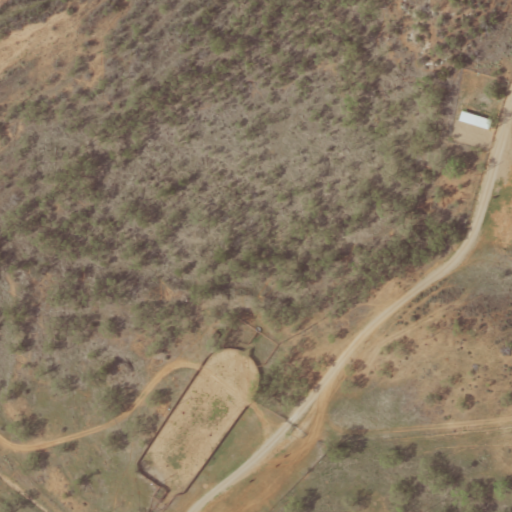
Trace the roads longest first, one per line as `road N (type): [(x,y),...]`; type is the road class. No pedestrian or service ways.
road 1 (residential): [(177,511),(197,466),(430,283),(511,276)]
road 2 (residential): [(430,283),(500,0)]
